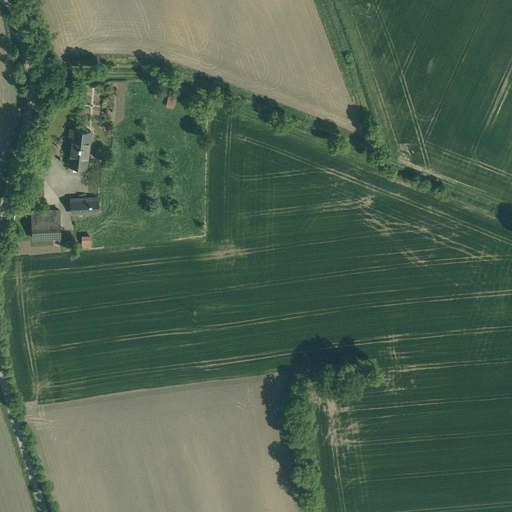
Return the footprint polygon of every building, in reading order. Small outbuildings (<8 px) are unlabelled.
[(172,108),(175,91),(167,90),(163,106),(172,108)] [(91,131),(71,129),(69,140),(71,140),(69,160),(78,161),(78,166),(87,167),(91,131)] [(98,198),(70,199),(70,214),(99,212),(98,198)] [(59,219),(32,221),(32,239),(53,238),(60,238),(59,219)] [(79,235),(79,247),(90,247),(89,235),(79,235)]
